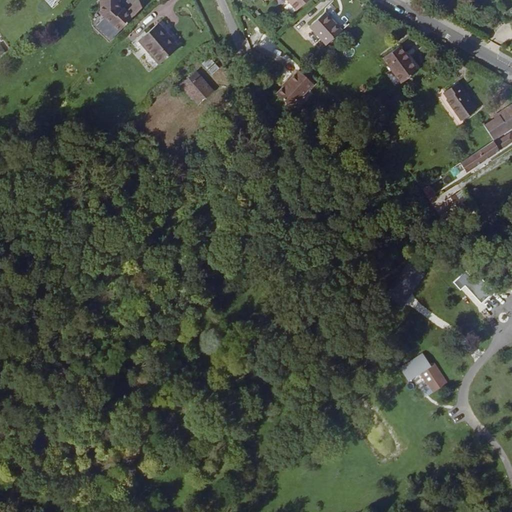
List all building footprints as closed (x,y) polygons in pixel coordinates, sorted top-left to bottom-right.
[(125,0),(108,0),(108,14),(110,17),(101,25),(114,40),(124,33),(138,21),(149,13),(146,4),(133,15),(128,9),(126,10),(125,0)] [(275,0),(279,3),(281,1),(301,21),(317,6),(312,0),(309,0),(305,3),(303,0),(275,0)] [(511,12),(502,17),(511,36),(511,12)] [(317,30),(334,49),(349,35),(332,17),(317,30)] [(35,24),(40,32),(48,26),(42,19),(35,24)] [(167,22),(137,47),(158,71),(187,46),(167,22)] [(398,80),(407,92),(421,82),(401,54),(387,65),(398,80)] [(212,75),(220,68),(210,56),(202,63),(212,75)] [(294,114),(319,90),(306,75),(280,99),(294,114)] [(184,98),(201,83),(198,79),(181,94),(184,98)] [(401,97),(407,92),(398,80),(392,85),(401,97)] [(217,103),(201,83),(184,98),(193,109),(197,106),(203,115),(217,103)] [(459,97),(448,105),(462,126),(476,116),(467,102),(469,101),(460,87),(455,91),(459,97)] [(486,132),(495,146),(511,134),(511,111),(500,119),(502,121),(495,126),(486,132)] [(383,132),(376,124),(369,129),(376,137),(383,132)] [(495,146),(484,153),(491,164),(511,149),(511,142),(510,139),(496,148),(495,146)] [(464,199),(460,202),(465,210),(469,207),(464,199)] [(465,210),(460,202),(453,206),(464,222),(470,217),(465,210)] [(424,353),(400,367),(408,382),(419,376),(429,394),(447,383),(436,362),(431,365),(424,353)]
